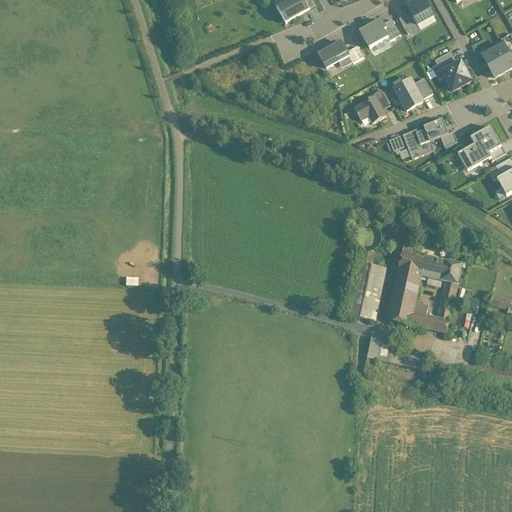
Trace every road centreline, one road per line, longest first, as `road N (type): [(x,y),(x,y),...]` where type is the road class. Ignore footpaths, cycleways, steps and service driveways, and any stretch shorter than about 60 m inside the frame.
road 1 (unclassified): [(135,0),(177,139),(169,511)]
road 2 (track): [(177,282),(456,347)]
road 3 (residential): [(353,144),(438,112),(495,103)]
